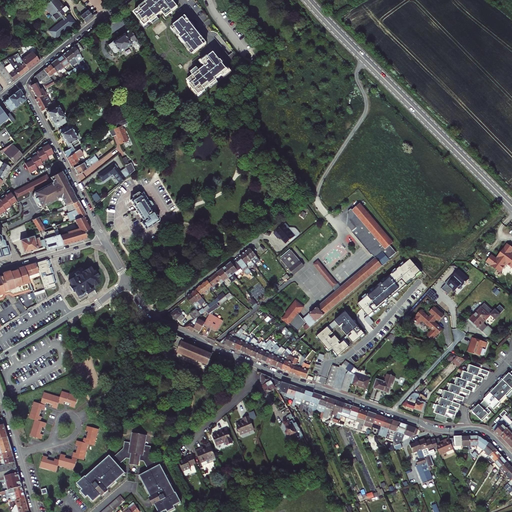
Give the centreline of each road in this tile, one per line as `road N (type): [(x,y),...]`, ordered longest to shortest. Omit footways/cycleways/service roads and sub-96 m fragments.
road 1 (secondary): [(308,0),(511,206)]
road 2 (residential): [(462,428),(433,429),(255,365)]
road 3 (residential): [(20,81),(102,239)]
road 4 (residential): [(255,365),(154,317),(128,282)]
road 5 (residential): [(0,358),(128,282)]
road 6 (unknown): [(115,233),(135,190),(152,193),(163,218),(149,231),(123,233)]
road 7 (tertiary): [(20,81),(123,0)]
